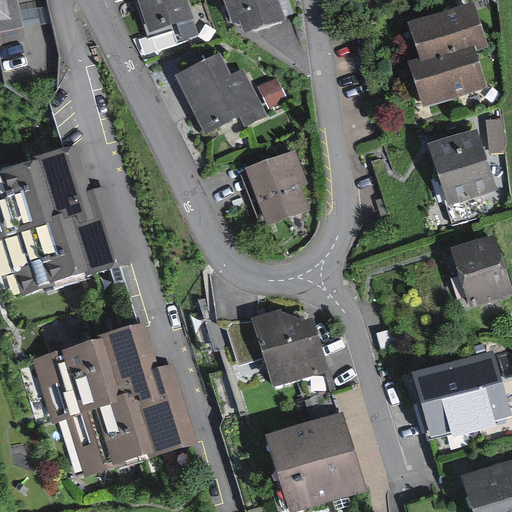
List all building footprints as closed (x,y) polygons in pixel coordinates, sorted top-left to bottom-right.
[(0,0),(0,34),(12,32),(6,0),(0,0)] [(182,0),(141,0),(152,30),(189,17),(182,0)] [(282,0),(223,0),(234,32),(288,13),(282,0)] [(476,0),(461,0),(405,13),(416,57),(475,42),(486,39),(476,0)] [(416,57),(402,61),(416,109),(488,90),(475,42),(416,57)] [(221,50),(175,69),(209,131),(251,108),(256,116),(270,109),(245,66),(233,72),(221,50)] [(479,130),(421,140),(443,203),(498,189),(479,130)] [(71,156),(0,177),(0,255),(4,255),(19,306),(128,273),(104,196),(85,201),(71,156)] [(292,157),(250,173),(269,221),(305,208),(296,187),(303,184),(292,157)] [(511,289),(495,232),(445,247),(463,308),(511,292),(511,289)] [(311,301),(245,318),(262,387),(329,371),(311,301)] [(134,332),(26,365),(48,436),(67,430),(82,482),(191,449),(167,372),(148,377),(134,332)] [(511,407),(498,349),(419,368),(435,435),(511,416),(511,407)] [(339,420),(273,440),(293,508),(360,488),(339,420)] [(511,511),(511,464),(472,475),(481,511),(511,511)]
